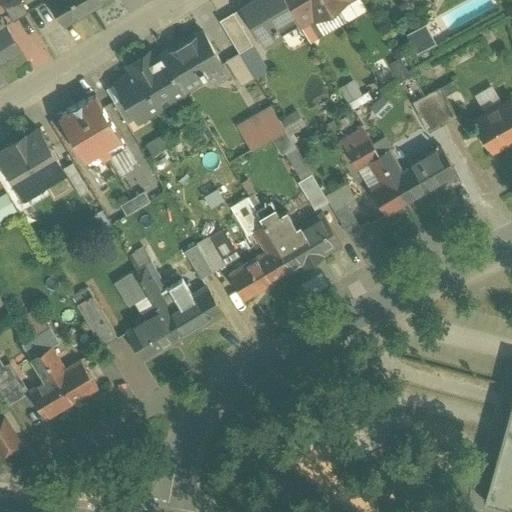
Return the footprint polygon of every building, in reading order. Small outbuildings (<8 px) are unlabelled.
[(28,14),(19,0),(0,0),(12,20),(5,24),(6,25),(13,21),(13,22),(28,14)] [(49,0),(65,26),(91,10),(84,0),(49,0)] [(84,0),(91,10),(108,0),(84,0)] [(254,0),(242,7),(264,46),(301,25),(286,0),(254,0)] [(314,17),(303,0),(286,0),(301,25),(314,17)] [(337,7),(332,0),(303,0),(314,17),(315,20),(337,7)] [(252,45),(233,13),(220,21),(239,53),(252,45)] [(5,24),(1,17),(0,16),(0,64),(21,52),(6,25),(5,24)] [(417,53),(437,42),(427,23),(407,33),(417,53)] [(202,31),(176,47),(178,49),(166,56),(165,54),(163,55),(164,56),(177,78),(183,89),(204,77),(205,78),(208,77),(203,69),(217,61),(221,67),(223,66),(202,31)] [(254,79),(239,53),(226,61),(241,87),(254,79)] [(154,62),(149,54),(138,60),(128,67),(132,74),(124,79),(116,84),(124,97),(137,119),(145,114),(146,117),(162,108),(157,101),(167,95),(171,102),(186,93),(183,89),(177,78),(167,84),(154,62)] [(177,78),(164,56),(154,62),(167,84),(177,78)] [(341,85),(345,100),(360,96),(356,81),(341,85)] [(477,93),(483,107),(500,100),(494,86),(477,93)] [(457,118),(440,87),(424,96),(441,126),(457,118)] [(126,147),(95,96),(77,106),(108,157),(126,147)] [(441,126),(424,96),(412,102),(429,133),(441,126)] [(511,96),(473,120),(492,153),(511,140),(511,96)] [(137,119),(124,97),(114,103),(127,125),(137,119)] [(108,157),(77,106),(59,117),(89,168),(108,157)] [(363,128),(341,141),(341,140),(347,151),(368,138),(363,128)] [(38,129),(25,137),(24,135),(10,144),(11,146),(0,152),(0,154),(0,156),(22,193),(42,181),(44,185),(64,173),(38,129)] [(312,175),(286,132),(272,140),(282,155),(285,153),(302,181),(312,175)] [(368,138),(347,151),(357,170),(368,163),(379,156),(368,138)] [(440,146),(411,163),(412,165),(427,191),(456,174),(440,146)] [(412,165),(402,171),(389,150),(379,156),(407,204),(427,191),(412,165)] [(22,193),(0,156),(0,155),(0,181),(20,213),(30,206),(22,193)] [(407,204),(379,156),(368,163),(381,184),(370,190),(386,217),(407,204)] [(328,202),(312,175),(302,181),(298,183),(315,210),(328,202)] [(144,192),(132,199),(138,209),(150,202),(144,192)] [(255,211),(248,198),(231,208),(248,236),(254,232),(253,231),(264,225),(255,211)] [(132,199),(120,206),(126,216),(138,209),(132,199)] [(322,213),(296,228),(286,211),(279,215),(271,201),(255,211),(276,246),(292,272),(303,265),(305,269),(324,258),(323,256),(341,245),(322,213)] [(362,230),(345,203),(333,211),(349,238),(362,230)] [(276,246),(264,225),(253,231),(254,232),(266,252),(276,246)] [(226,265),(209,237),(197,245),(213,272),(226,265)] [(213,272),(197,245),(184,252),(201,280),(213,272)] [(266,252),(229,275),(244,301),(292,272),(276,246),(266,252)] [(164,285),(144,249),(130,257),(131,259),(137,269),(136,270),(146,288),(149,293),(160,287),(164,285)] [(137,269),(131,259),(108,273),(129,306),(148,295),(159,313),(160,312),(149,293),(146,288),(136,270),(137,269)] [(160,287),(149,293),(160,312),(162,314),(172,308),(160,287)] [(207,287),(183,302),(198,329),(223,314),(207,287)] [(88,288),(72,298),(77,306),(92,296),(93,298),(94,297),(88,288)] [(93,298),(92,296),(77,306),(103,347),(118,338),(93,298)] [(172,308),(162,314),(178,341),(198,329),(183,302),(172,308)] [(159,313),(126,332),(144,362),(178,341),(162,314),(160,312),(159,313)] [(98,388),(81,360),(65,369),(52,346),(41,353),(72,403),(98,388)] [(72,403),(41,353),(31,359),(44,381),(29,391),(46,419),(72,403)] [(22,397),(3,367),(0,368),(0,393),(8,406),(22,397)] [(511,511),(511,398),(483,505),(511,511)] [(3,417),(0,419),(0,447),(5,455),(21,445),(3,417)]
